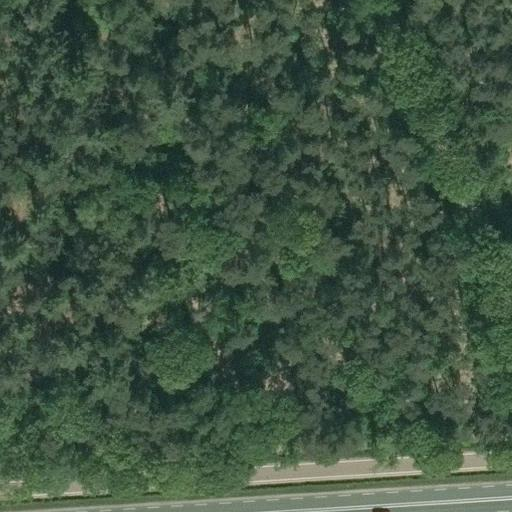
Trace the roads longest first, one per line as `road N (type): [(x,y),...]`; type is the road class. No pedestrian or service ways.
road 1 (unclassified): [(0,494),(511,461)]
road 2 (track): [(375,0),(511,308)]
road 3 (primary): [(292,511),(511,498)]
